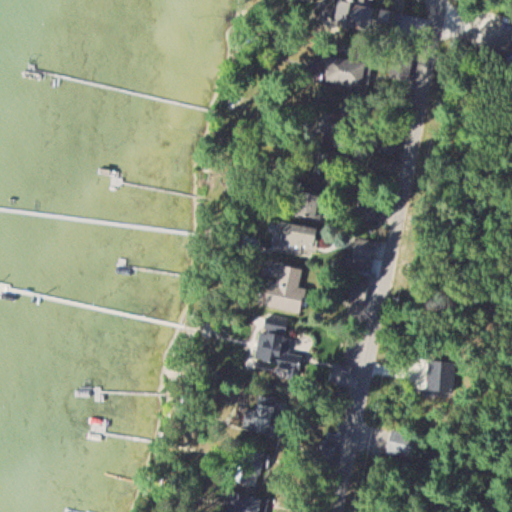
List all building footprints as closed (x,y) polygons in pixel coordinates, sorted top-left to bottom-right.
[(341,0),(339,21),(370,25),(372,0),(341,0)] [(328,80),(367,87),(371,63),(333,55),(328,80)] [(377,222),(380,201),(360,198),(358,219),(377,222)] [(319,226),(285,223),(283,252),(316,255),(319,226)] [(355,257),(345,256),(344,268),(374,272),(378,240),(358,237),(355,257)] [(305,268),(281,266),(280,281),(271,280),(268,308),(301,311),(305,268)] [(369,286),(353,285),(352,305),(368,306),(369,286)] [(304,357),(291,354),(293,345),(267,340),(263,363),(302,370),(304,357)] [(284,403),(262,397),(253,430),(275,436),(284,403)] [(413,459),(419,436),(395,430),(388,452),(413,459)] [(336,445),(319,446),(320,471),(337,470),(336,445)]
